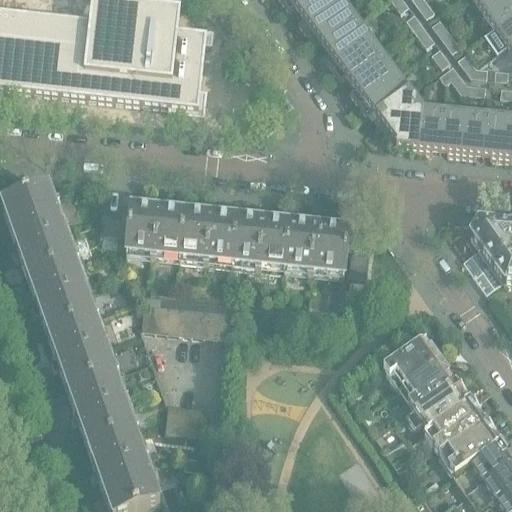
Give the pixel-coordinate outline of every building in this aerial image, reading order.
[(298,19),(324,0),(287,0),(280,6),(289,17),(294,13),(298,19)] [(306,40),(345,11),(336,0),(324,0),(298,19),(303,25),(298,29),(306,40)] [(408,13),(398,0),(396,0),(390,5),(400,19),(408,13)] [(423,5),(419,0),(407,0),(416,11),(423,5)] [(470,0),(482,17),(506,0),(470,0)] [(495,35),(511,22),(511,0),(506,0),(482,17),(495,35)] [(434,19),(423,5),(416,11),(426,25),(434,19)] [(0,22),(0,97),(224,121),(226,103),(201,101),(205,66),(214,58),(207,49),(207,44),(179,42),(181,20),(93,11),(91,32),(26,25),(19,16),(10,24),(0,22)] [(324,54),(358,29),(345,11),(306,40),(314,52),(319,48),(324,54)] [(424,34),(414,20),(406,27),(416,40),(424,34)] [(507,53),(511,49),(511,22),(495,35),(507,53)] [(449,40),(439,26),(431,32),(442,46),(449,40)] [(332,75),(371,46),(358,29),(324,54),(329,60),(323,64),(332,75)] [(434,48),(424,34),(416,40),(426,54),(434,48)] [(459,53),(449,40),(442,46),(451,59),(459,53)] [(350,89),(384,63),(371,46),(332,75),(340,86),(345,82),(350,89)] [(449,69),(439,56),(431,61),(441,75),(449,69)] [(475,75),(465,61),(457,67),(467,81),(475,75)] [(357,110),(396,81),(384,63),(350,89),(354,95),(349,99),(357,110)] [(444,91),(450,87),(458,81),(452,73),(439,83),(444,91)] [(486,86),(487,76),(475,75),(467,81),(470,84),(486,86)] [(507,88),(508,79),(495,77),(494,87),(507,88)] [(375,123),(409,98),(396,81),(357,110),(365,121),(371,117),(375,123)] [(466,91),(458,81),(450,87),(461,101),(468,102),(470,92),(466,91)] [(484,103),(485,93),(470,92),(468,102),(484,103)] [(510,106),(511,96),(494,94),(494,104),(510,106)] [(418,158),(422,115),(409,98),(375,123),(380,130),(375,134),(389,153),(394,156),(418,158)] [(439,158),(444,119),(423,116),(422,115),(418,158),(432,160),(432,157),(439,158)] [(460,163),(465,121),(444,119),(439,158),(446,159),(446,161),(460,163)] [(482,162),(487,123),(465,121),(460,163),(475,164),(475,162),(482,162)] [(503,167),(508,125),(487,123),(482,162),(489,163),(489,166),(503,167)] [(511,125),(508,125),(503,167),(511,168),(511,125)] [(74,254),(69,240),(67,236),(63,238),(48,198),(49,198),(48,196),(1,213),(1,214),(2,214),(27,286),(74,269),(69,256),(74,254)] [(180,266),(185,219),(131,214),(131,218),(126,259),(126,260),(150,263),(150,267),(156,268),(156,263),(180,266)] [(115,241),(118,216),(105,215),(103,232),(102,240),(115,241)] [(126,259),(131,218),(118,216),(115,241),(117,242),(115,257),(126,259)] [(232,271),(237,225),(185,219),(180,266),(194,268),(193,272),(217,274),(217,270),(232,271)] [(284,277),(289,230),(237,225),(232,271),(247,273),(246,278),(268,280),(269,275),(284,277)] [(309,284),(315,233),(289,230),(284,277),(307,279),(306,284),(309,284)] [(503,290),(508,234),(495,233),(494,231),(478,230),(470,243),(503,290)] [(346,260),(348,236),(315,233),(309,284),(312,285),(313,280),(343,283),(346,260)] [(511,292),(511,233),(511,235),(508,234),(503,290),(504,291),(511,292)] [(366,285),(368,262),(350,260),(348,284),(366,285)] [(93,310),(88,296),(84,283),(79,285),(74,269),(27,286),(47,342),(94,326),(89,311),(93,310)] [(144,303),(139,307),(141,309),(144,311),(151,312),(152,304),(144,303)] [(152,304),(151,312),(156,312),(159,312),(160,305),(152,304)] [(160,305),(159,312),(166,313),(167,306),(160,305)] [(167,306),(166,313),(169,314),(174,314),(175,306),(167,306)] [(175,306),(174,314),(181,315),(182,315),(183,307),(175,306)] [(183,307),(182,315),(190,316),(190,308),(183,307)] [(190,308),(190,316),(193,316),(198,317),(198,309),(190,308)] [(198,309),(198,317),(205,318),(206,310),(198,309)] [(206,310),(205,318),(206,318),(213,318),(214,310),(206,310)] [(214,310),(213,318),(218,319),(221,319),(222,311),(214,310)] [(154,339),(156,312),(151,312),(144,311),(141,337),(154,339)] [(222,311),(221,319),(229,320),(230,312),(222,311)] [(166,340),(169,314),(166,313),(159,312),(156,312),(154,339),(166,340)] [(230,312),(229,320),(231,320),(237,321),(238,313),(230,312)] [(238,313),(237,321),(247,322),(248,314),(238,313)] [(179,341),(181,315),(174,314),(169,314),(166,340),(179,341)] [(248,314),(247,322),(257,323),(258,315),(248,314)] [(193,316),(190,316),(182,315),(181,315),(179,341),(190,342),(193,316)] [(258,315),(257,323),(267,324),(267,316),(258,315)] [(203,344),(206,318),(205,318),(198,317),(193,316),(190,342),(203,344)] [(267,316),(267,324),(276,325),(277,317),(267,316)] [(277,317),(276,325),(286,326),(287,318),(277,317)] [(215,345),(218,319),(213,318),(206,318),(203,344),(215,345)] [(228,346),(231,320),(218,319),(215,345),(228,346)] [(299,319),(298,327),(309,328),(310,320),(299,319)] [(310,320),(309,328),(320,329),(321,322),(310,320)] [(321,322),(320,329),(332,331),(332,323),(321,322)] [(332,323),(332,331),(343,332),(344,324),(332,323)] [(113,366),(108,352),(104,339),(99,341),(94,326),(47,342),(67,398),(113,382),(109,368),(113,366)] [(397,397),(438,367),(440,363),(434,355),(430,356),(423,347),(383,375),(397,397)] [(412,418),(453,388),(448,381),(449,377),(444,369),(440,370),(438,367),(397,397),(412,418)] [(133,422),(128,408),(124,395),(119,397),(113,382),(67,398),(87,454),(133,438),(128,423),(133,422)] [(426,439),(468,409),(465,404),(466,403),(467,399),(460,388),(456,388),(453,389),(453,388),(412,418),(405,423),(414,435),(420,431),(426,439)] [(361,399),(357,392),(347,398),(351,405),(361,399)] [(439,462),(484,430),(484,429),(483,430),(478,423),(479,422),(480,418),(474,408),(469,408),(468,409),(426,439),(423,441),(439,462)] [(178,440),(181,414),(170,412),(167,438),(178,440)] [(191,441),(194,415),(181,414),(178,440),(191,441)] [(204,442),(206,417),(194,415),(191,441),(204,442)] [(383,437),(378,430),(371,436),(376,443),(383,437)] [(454,483),(499,452),(498,452),(498,451),(499,451),(498,451),(494,444),(494,443),(495,439),(489,430),(484,430),(439,462),(454,484),(455,483),(454,483)] [(159,510),(145,470),(149,468),(143,451),(139,453),(133,438),(87,454),(106,511),(156,511),(160,511),(159,510)] [(465,503),(511,470),(511,469),(506,461),(511,458),(504,448),(498,452),(499,452),(454,483),(455,483),(454,484),(452,485),(465,503)] [(389,465),(403,455),(399,449),(385,459),(389,465)] [(511,470),(465,503),(471,511),(492,511),(511,498),(511,470)] [(411,480),(405,473),(398,478),(403,486),(411,480)] [(425,504),(441,493),(436,485),(420,496),(425,504)] [(511,511),(511,498),(492,511),(511,511)]
